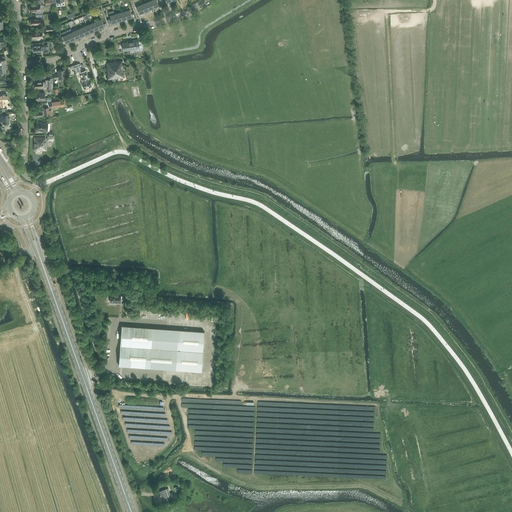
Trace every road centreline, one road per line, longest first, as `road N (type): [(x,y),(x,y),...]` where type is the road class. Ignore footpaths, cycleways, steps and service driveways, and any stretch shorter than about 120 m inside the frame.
road 1 (secondary): [(131,511),(37,249)]
road 2 (residential): [(20,61),(53,58),(204,0)]
